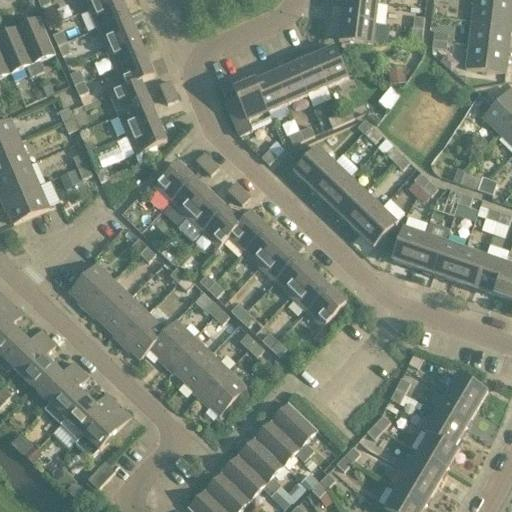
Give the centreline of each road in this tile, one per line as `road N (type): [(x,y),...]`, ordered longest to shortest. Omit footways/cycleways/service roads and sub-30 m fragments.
road 1 (residential): [(511,345),(424,318),(378,292),(215,140),(189,78),(201,55),(292,18),(297,0)]
road 2 (residential): [(149,511),(131,495),(184,441),(0,268)]
